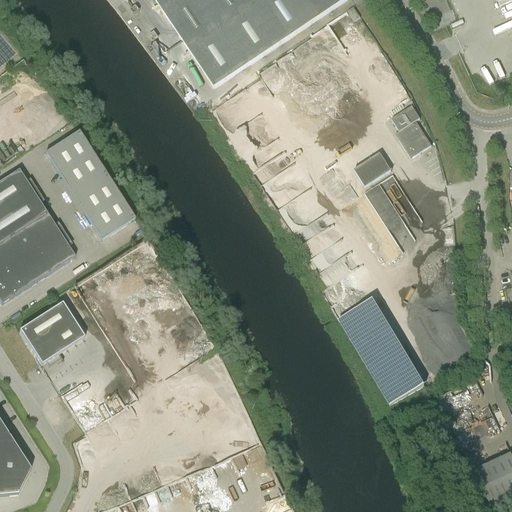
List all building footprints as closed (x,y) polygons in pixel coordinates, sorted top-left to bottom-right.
[(154,0),(214,90),(347,1),(346,0),(154,0)] [(360,19),(353,9),(347,14),(353,23),(360,19)] [(416,124),(420,121),(412,109),(392,121),(400,134),(395,137),(411,161),(431,148),(416,124)] [(78,134),(45,156),(101,243),(134,222),(78,134)] [(355,173),(366,190),(392,173),(381,156),(355,173)] [(18,173),(0,184),(0,304),(1,307),(75,260),(18,173)] [(342,321),(388,410),(425,392),(379,302),(342,321)] [(62,307),(19,334),(36,360),(41,369),(45,366),(48,371),(61,363),(62,364),(62,363),(59,357),(84,341),(62,307)] [(0,498),(18,497),(30,473),(0,427),(0,498)] [(474,474),(491,510),(511,500),(511,459),(511,457),(474,474)]
